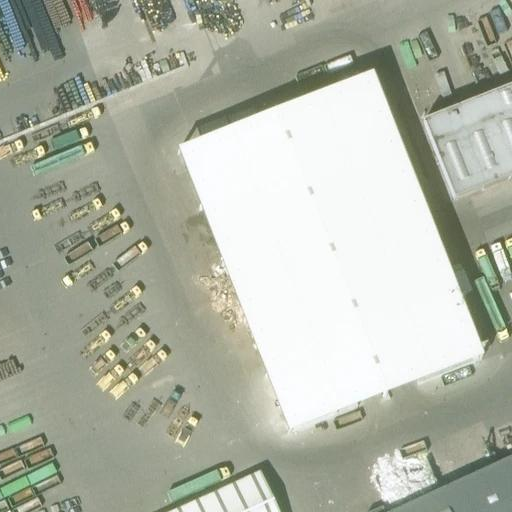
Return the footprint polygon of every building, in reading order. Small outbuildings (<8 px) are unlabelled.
[(333,0),(314,6),(318,16),(344,8),(341,0),(333,0)] [(315,59),(295,66),(297,74),(318,67),(315,59)] [(370,79),(177,155),(288,438),(481,362),(370,79)] [(424,126),(454,203),(511,180),(511,91),(425,125),(424,126)] [(511,511),(511,464),(408,511),(511,511)] [(180,511),(276,511),(260,475),(180,511)]
